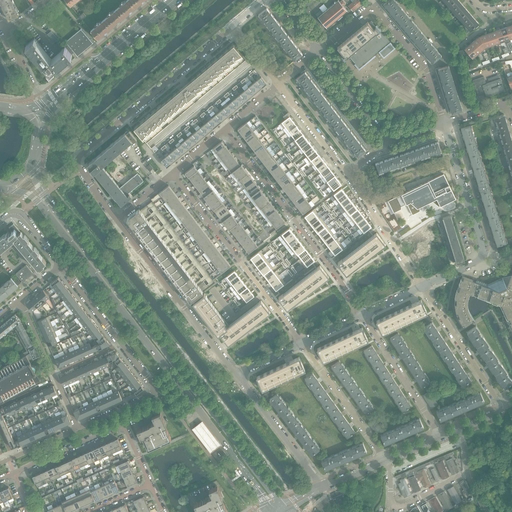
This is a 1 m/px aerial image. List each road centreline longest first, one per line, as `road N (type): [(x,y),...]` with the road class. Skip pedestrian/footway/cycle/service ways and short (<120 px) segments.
road 1 (secondary): [(0,187),(38,201),(269,508)]
road 2 (secondary): [(280,503),(41,194),(32,164)]
road 3 (residential): [(115,220),(81,171),(80,155),(231,27)]
road 4 (residential): [(363,315),(224,129)]
road 5 (residential): [(301,345),(171,173)]
road 6 (residential): [(443,123),(427,70),(378,12),(369,10),(318,49)]
road 7 (residential): [(237,378),(115,220)]
road 8 (residential): [(457,429),(502,409),(422,286)]
road 9 (secondary): [(38,131),(56,104),(180,0)]
road 10 (residential): [(385,461),(390,498),(401,507),(466,469),(457,429)]
road 11 (secondary): [(166,0),(45,100)]
road 12 (residential): [(363,315),(440,437)]
road 13 (residential): [(385,461),(301,345)]
road 14 (residential): [(322,487),(237,378)]
